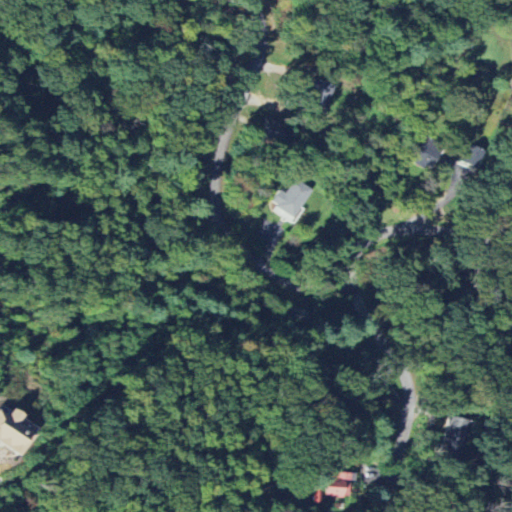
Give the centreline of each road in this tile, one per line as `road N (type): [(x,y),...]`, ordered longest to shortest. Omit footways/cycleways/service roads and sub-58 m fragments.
road 1 (residential): [(390,511),(420,399),(366,304),(360,251),(411,227),(511,252)]
road 2 (residential): [(361,290),(304,291),(273,280),(232,217),(231,139),(264,69),(260,0)]
